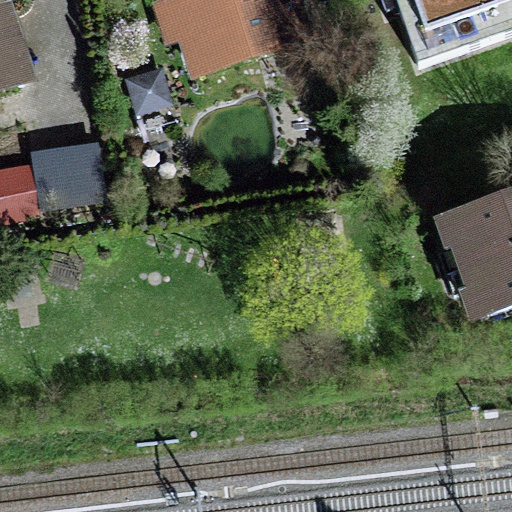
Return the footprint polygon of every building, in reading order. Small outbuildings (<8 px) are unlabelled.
[(189,73),(303,37),(291,0),(223,0),(171,17),(189,73)] [(511,0),(419,0),(439,57),(511,32),(511,0)] [(0,91),(25,83),(6,26),(0,28),(0,91)] [(162,72),(129,82),(138,112),(171,102),(162,72)] [(511,303),(511,213),(465,229),(492,310),(511,303)]
